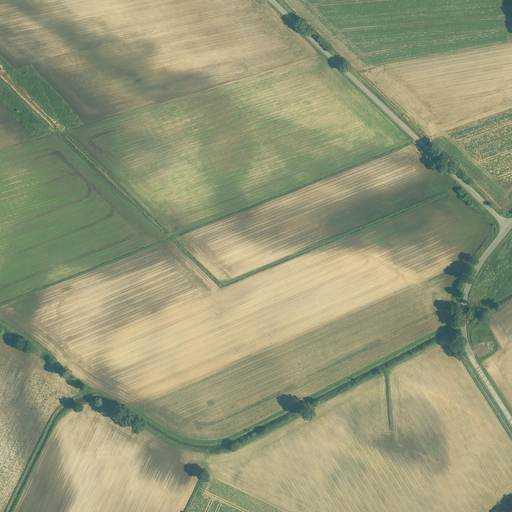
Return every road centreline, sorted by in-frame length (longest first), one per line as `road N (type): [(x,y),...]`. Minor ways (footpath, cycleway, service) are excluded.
road 1 (unclassified): [(270,0),(508,227)]
road 2 (tertiary): [(508,227),(467,289),(463,327),(476,368),(511,423)]
